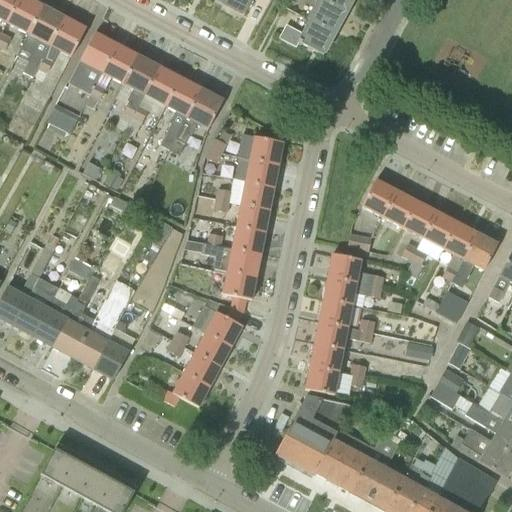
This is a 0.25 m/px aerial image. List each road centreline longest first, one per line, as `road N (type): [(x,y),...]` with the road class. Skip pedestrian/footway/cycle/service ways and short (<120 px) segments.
road 1 (unclassified): [(207,485),(276,341),(320,140),(336,111)]
road 2 (residential): [(336,111),(127,0)]
road 3 (residential): [(207,485),(0,373)]
road 4 (residential): [(511,205),(336,111)]
road 5 (residential): [(336,111),(399,0)]
